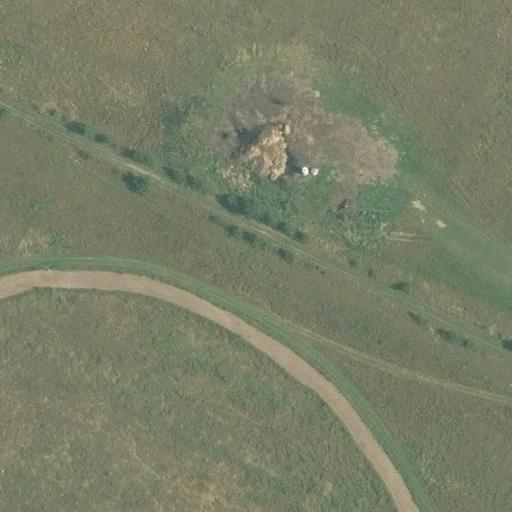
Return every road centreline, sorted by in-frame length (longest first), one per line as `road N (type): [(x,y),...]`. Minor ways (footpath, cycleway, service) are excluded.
road 1 (track): [(0,103),(511,358)]
road 2 (track): [(511,401),(364,356),(150,262),(97,255),(0,263)]
road 3 (track): [(434,511),(366,400),(293,327)]
